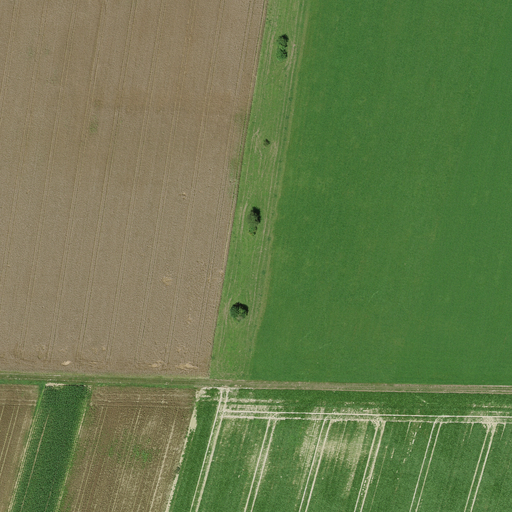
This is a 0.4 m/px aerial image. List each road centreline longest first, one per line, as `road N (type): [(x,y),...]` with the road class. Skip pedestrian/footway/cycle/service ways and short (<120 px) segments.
road 1 (track): [(0,386),(511,395)]
road 2 (track): [(69,511),(105,390)]
